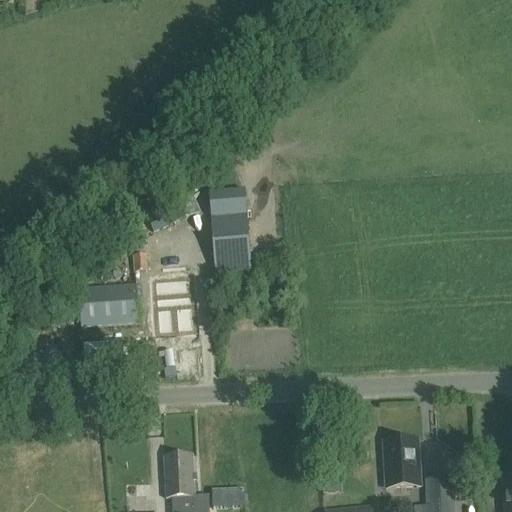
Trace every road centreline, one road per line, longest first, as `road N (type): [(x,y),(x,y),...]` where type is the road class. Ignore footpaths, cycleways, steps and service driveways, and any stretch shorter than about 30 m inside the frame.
road 1 (tertiary): [(0,401),(511,379)]
road 2 (track): [(355,0),(0,326)]
